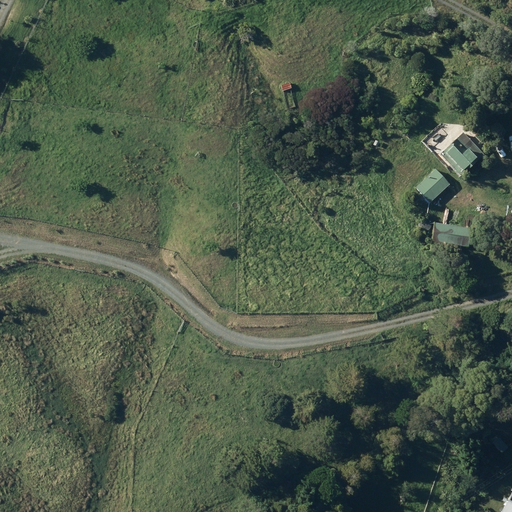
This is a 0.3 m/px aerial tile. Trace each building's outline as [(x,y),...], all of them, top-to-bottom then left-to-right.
[(439,159),(460,180),(481,161),(460,139),(439,159)] [(436,171),(413,189),(426,205),(449,187),(436,171)] [(470,228),(433,224),(431,247),(468,251),(470,228)] [(511,511),(511,491),(499,511),(511,511)] [(407,511),(407,502),(379,504),(379,511),(407,511)]
